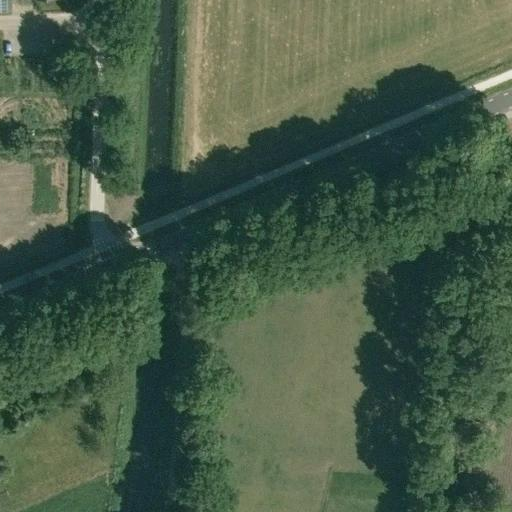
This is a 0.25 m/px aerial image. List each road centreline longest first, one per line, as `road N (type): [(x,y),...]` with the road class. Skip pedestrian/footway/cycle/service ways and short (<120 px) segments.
road 1 (tertiary): [(110,267),(511,97)]
road 2 (unclassified): [(110,267),(97,247),(106,0)]
road 3 (tertiary): [(0,315),(110,267)]
